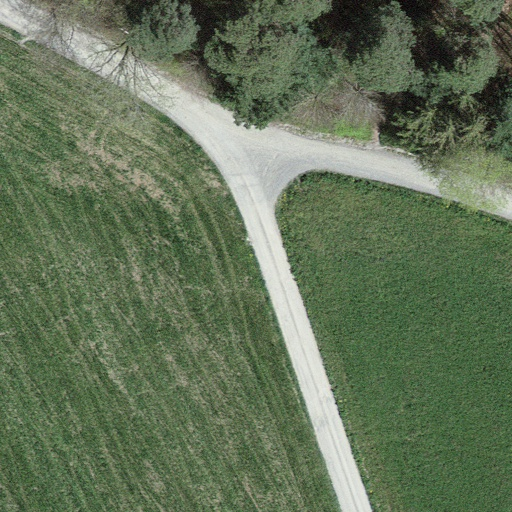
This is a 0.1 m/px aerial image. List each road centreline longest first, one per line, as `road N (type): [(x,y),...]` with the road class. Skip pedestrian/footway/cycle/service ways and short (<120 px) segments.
road 1 (track): [(267,135),(255,167),(256,203),(357,511)]
road 2 (track): [(267,135),(0,12)]
road 3 (track): [(511,206),(267,135)]
